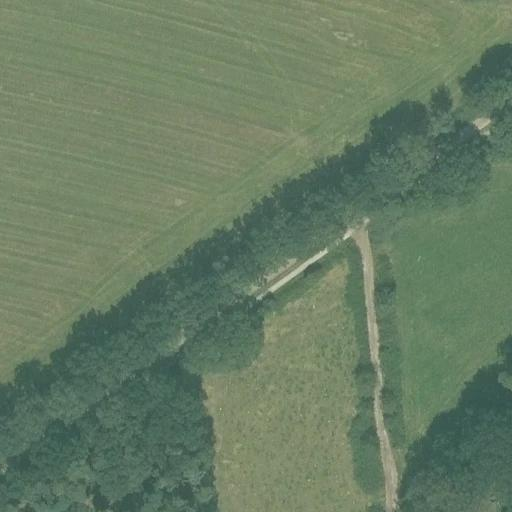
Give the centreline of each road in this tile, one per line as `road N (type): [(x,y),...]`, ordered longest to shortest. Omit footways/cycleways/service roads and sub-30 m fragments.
road 1 (track): [(0,467),(511,99)]
road 2 (track): [(389,511),(371,310),(352,214)]
road 3 (track): [(511,408),(479,428),(398,511)]
